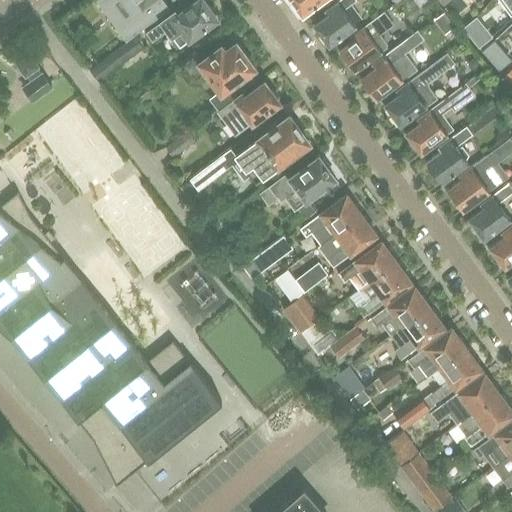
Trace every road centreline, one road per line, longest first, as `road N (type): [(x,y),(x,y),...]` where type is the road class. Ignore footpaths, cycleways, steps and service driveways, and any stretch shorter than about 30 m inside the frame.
road 1 (residential): [(511,341),(503,314),(426,211),(412,206),(261,0)]
road 2 (residential): [(0,398),(102,511)]
